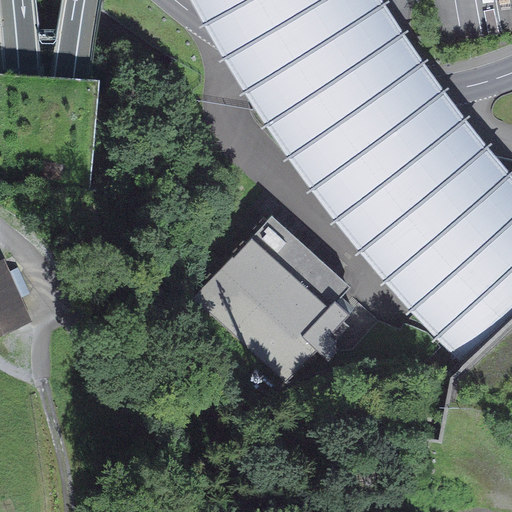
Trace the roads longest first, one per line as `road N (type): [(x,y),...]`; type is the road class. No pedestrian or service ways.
road 1 (motorway): [(239,0),(399,222),(511,348)]
road 2 (motorway): [(169,511),(259,436),(362,400),(481,410),(511,424)]
road 3 (unclassified): [(175,0),(222,34),(341,81),(437,90),(511,73)]
road 4 (trunk): [(3,511),(34,326),(41,180)]
road 5 (motorway): [(511,241),(329,0)]
road 6 (track): [(49,285),(152,441),(218,511)]
road 7 (track): [(49,285),(41,375),(69,511)]
road 8 (trunk): [(41,180),(77,0)]
road 9 (trunk): [(22,0),(41,180)]
